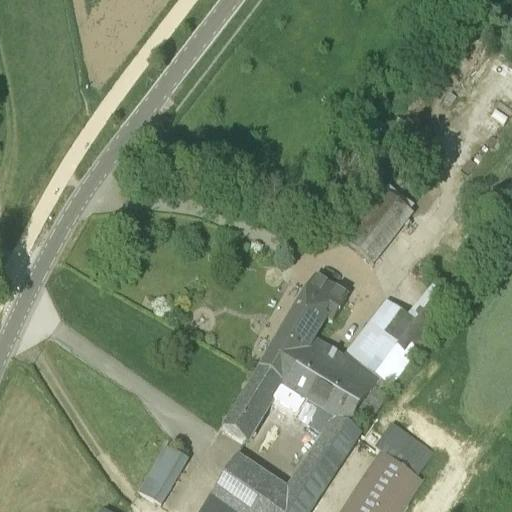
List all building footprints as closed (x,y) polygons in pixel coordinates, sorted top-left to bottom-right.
[(343,246),(353,253),(365,237),(356,230),(343,246)] [(285,392),(316,343),(327,324),(331,326),(347,300),(314,281),(259,373),(283,386),(281,390),(285,392)] [(407,319),(434,341),(462,306),(434,285),(407,319)] [(344,355),(393,392),(393,391),(434,341),(407,319),(386,303),(344,355)] [(285,392),(298,400),(315,411),(335,423),(339,416),(363,432),(376,414),(393,392),(344,355),(341,359),(316,343),(285,392)] [(298,400),(285,392),(281,390),(283,386),(259,373),(222,434),(247,449),(272,405),(276,407),(288,416),(298,400)] [(335,423),(315,411),(305,427),(321,438),(286,492),(290,495),(277,511),(341,511),(379,456),(415,481),(434,454),(376,414),(363,432),(339,416),(335,423)] [(140,493),(164,508),(192,463),(168,448),(140,493)] [(235,461),(208,506),(217,511),(277,511),(290,495),(286,492),(235,461)]
